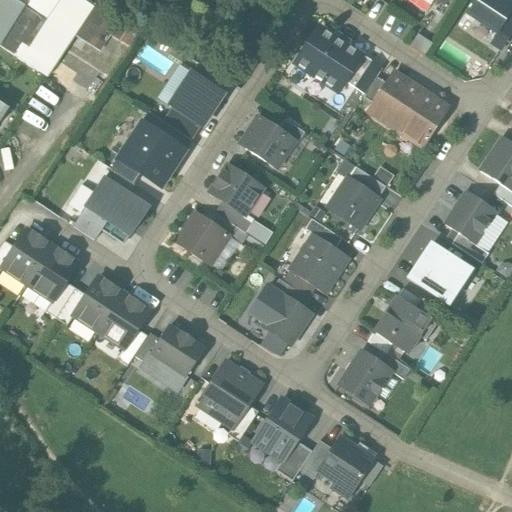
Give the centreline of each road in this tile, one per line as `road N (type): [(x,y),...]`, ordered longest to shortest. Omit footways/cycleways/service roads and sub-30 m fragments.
road 1 (residential): [(146,265),(154,281),(200,312),(299,362),(319,351),(368,260),(488,90)]
road 2 (residential): [(488,90),(356,5),(332,0),(310,8),(222,134),(146,265)]
road 3 (residential): [(146,265),(127,265),(37,213)]
